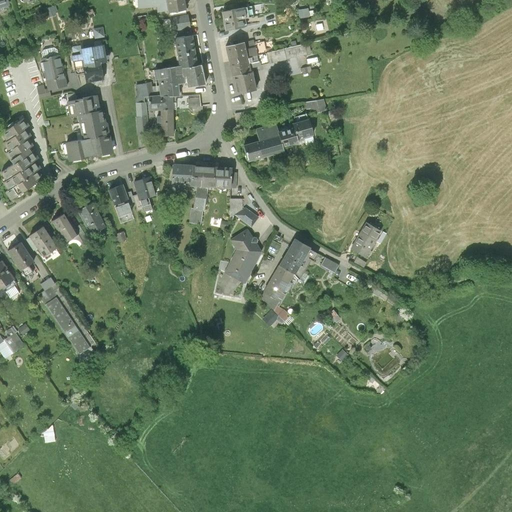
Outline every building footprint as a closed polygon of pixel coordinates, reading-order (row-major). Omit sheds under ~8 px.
[(157,0),(159,10),(170,8),(168,0),(157,0)] [(188,8),(186,0),(168,0),(170,8),(171,11),(172,11),(187,8),(188,8)] [(54,6),(46,9),(48,17),(56,15),(54,6)] [(244,19),(253,17),(251,6),(242,8),(244,19)] [(244,19),(242,8),(222,11),(226,31),(246,27),(244,19)] [(310,8),(300,9),(301,17),(311,16),(310,8)] [(188,15),(171,18),(173,31),(190,29),(188,15)] [(200,65),(195,36),(176,39),(180,66),(182,66),(182,68),(200,65)] [(264,42),(253,45),(256,55),(266,53),(264,42)] [(266,53),(268,64),(311,54),(308,43),(266,53)] [(72,56),(74,72),(76,74),(85,73),(86,82),(103,79),(100,62),(106,61),(103,44),(80,49),(81,54),(72,56)] [(243,47),(243,44),(226,48),(233,77),(250,73),(246,58),(243,47)] [(253,45),(243,47),(246,58),(256,55),(253,45)] [(49,88),(50,89),(68,85),(61,55),(43,60),(49,88)] [(202,65),(200,65),(182,68),(183,76),(187,76),(188,83),(188,87),(205,84),(202,65)] [(156,79),(158,78),(160,97),(172,97),(179,96),(178,85),(188,83),(187,76),(183,76),(182,68),(182,66),(180,66),(154,70),(156,79)] [(251,72),(250,73),(233,77),(237,95),(255,90),(251,72)] [(151,82),(136,85),(138,97),(148,97),(154,97),(151,82)] [(51,96),(50,89),(49,88),(45,89),(44,85),(38,87),(40,98),(51,96)] [(99,96),(75,100),(69,101),(71,116),(80,114),(101,110),(99,96)] [(150,110),(161,110),(172,110),(172,97),(160,97),(154,97),(148,97),(150,110)] [(199,99),(189,100),(190,107),(193,107),(193,114),(203,113),(202,107),(200,107),(199,99)] [(323,100),(304,103),(306,109),(311,108),(312,114),(326,110),(323,100)] [(148,133),(146,103),(136,103),(139,134),(148,133)] [(80,114),(85,139),(108,135),(104,110),(101,110),(80,114)] [(172,110),(161,110),(161,117),(156,117),(156,125),(161,125),(161,136),(172,136),(172,110)] [(243,113),(235,114),(236,132),(246,130),(243,113)] [(32,136),(26,128),(30,125),(25,118),(2,134),(7,141),(4,143),(10,151),(7,153),(12,160),(14,163),(2,172),(7,180),(4,182),(10,190),(6,192),(12,200),(43,178),(38,170),(41,168),(36,160),(38,159),(30,148),(34,145),(29,138),(32,136)] [(291,124),(292,128),(295,139),(311,134),(307,119),(291,124)] [(282,150),(281,146),(277,132),(274,124),(256,129),(259,141),(243,146),(247,160),(282,150)] [(292,128),(277,132),(281,146),(296,141),(295,139),(292,128)] [(110,135),(108,135),(85,139),(68,142),(72,161),(114,153),(110,135)] [(173,184),(192,185),(193,166),(174,165),(173,184)] [(210,186),(212,186),(213,167),(193,166),(192,185),(198,185),(210,186)] [(233,168),(213,167),(212,186),(232,188),(233,173),(233,168)] [(152,176),(135,181),(139,194),(141,199),(149,196),(157,194),(152,176)] [(122,185),(110,189),(115,203),(122,201),(127,199),(125,193),(122,185)] [(204,210),(210,186),(198,185),(193,208),(204,210)] [(131,191),(125,193),(127,199),(122,201),(124,206),(135,202),(133,196),(131,191)] [(144,210),(143,207),(141,199),(139,194),(133,196),(135,202),(137,211),(144,210)] [(151,204),(149,196),(141,199),(143,207),(151,204)] [(235,214),(242,210),(242,199),(229,199),(230,216),(231,217),(235,214)] [(94,202),(80,210),(92,233),(107,226),(94,202)] [(201,225),(204,210),(193,208),(191,208),(188,222),(201,225)] [(242,210),(235,214),(252,227),(258,218),(245,208),(242,210)] [(78,235),(64,214),(53,221),(66,242),(78,235)] [(366,223),(351,249),(365,257),(380,231),(366,223)] [(44,227),(31,236),(39,247),(45,256),(58,247),(44,227)] [(257,238),(253,238),(248,230),(232,240),(239,250),(226,272),(245,282),(262,252),(256,243),(258,240),(257,238)] [(126,240),(124,232),(116,235),(118,243),(126,240)] [(14,234),(4,240),(10,249),(20,242),(14,234)] [(34,251),(39,247),(31,236),(26,239),(34,251)] [(294,238),(278,266),(293,274),(308,247),(294,238)] [(21,242),(9,250),(22,270),(35,261),(21,242)] [(324,257),(320,265),(334,273),(338,265),(324,257)] [(356,258),(354,263),(363,268),(365,262),(356,258)] [(1,261),(0,261),(0,288),(14,279),(1,261)] [(278,266),(263,292),(278,301),(293,274),(278,266)] [(39,294),(46,304),(57,297),(90,346),(95,343),(51,278),(42,284),(46,290),(39,294)] [(263,292),(259,299),(273,310),(278,301),(263,292)] [(94,352),(90,346),(57,297),(46,304),(83,359),(94,352)] [(281,309),(278,315),(284,322),(290,317),(283,310),(281,309)] [(276,319),(277,316),(271,310),(262,320),(269,326),(276,319)] [(335,323),(339,319),(332,311),(328,314),(335,323)] [(4,341),(5,341),(13,353),(24,346),(16,333),(4,341)] [(330,339),(326,336),(321,341),(324,345),(330,339)] [(0,350),(5,358),(13,353),(5,341),(0,344),(0,350)] [(81,404),(76,400),(71,405),(75,409),(81,404)] [(22,478),(18,474),(10,480),(14,484),(22,478)]
